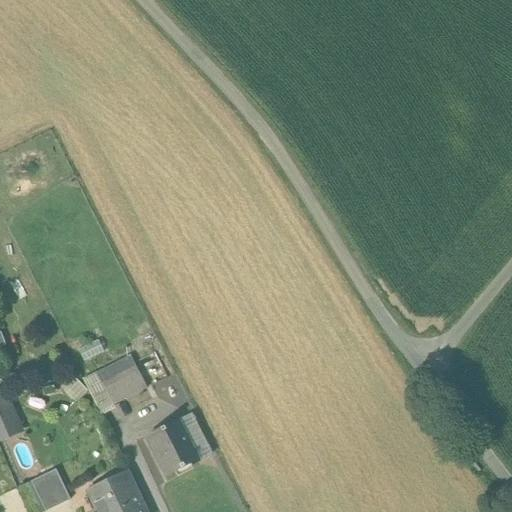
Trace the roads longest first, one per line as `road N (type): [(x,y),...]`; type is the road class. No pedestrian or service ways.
road 1 (unclassified): [(423,369),(258,121),(139,0)]
road 2 (unclassified): [(511,487),(423,369)]
road 3 (unclassified): [(423,369),(511,264)]
